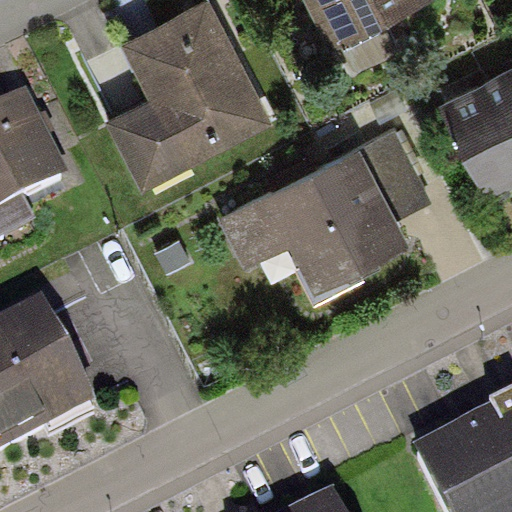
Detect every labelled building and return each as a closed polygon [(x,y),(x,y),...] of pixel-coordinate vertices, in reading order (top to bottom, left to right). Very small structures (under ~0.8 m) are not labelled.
[(214,0),(181,0),(122,31),(150,84),(104,107),(142,180),(273,113),(214,0)] [(313,0),(330,33),(395,0),(313,0)] [(511,56),(441,91),(488,187),(511,175),(511,56)] [(23,195),(70,171),(28,88),(0,102),(0,237),(35,219),(23,195)] [(395,122),(363,139),(401,211),(433,193),(395,122)] [(360,134),(219,207),(246,258),(290,235),(315,281),(411,230),(401,211),(363,139),(360,134)] [(0,316),(0,456),(99,405),(42,295),(0,316)] [(511,511),(511,396),(416,447),(449,511),(511,511)] [(345,511),(334,489),(288,511),(345,511)]
